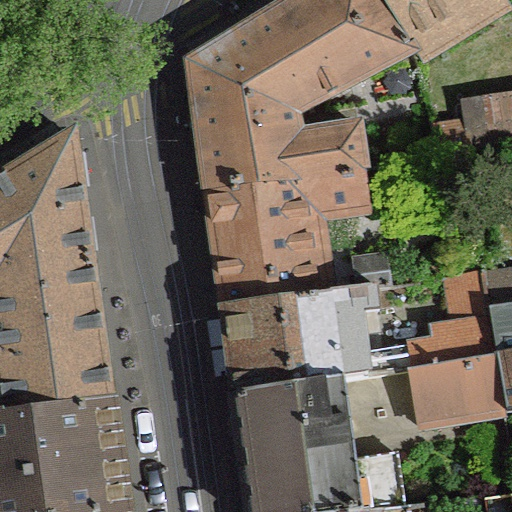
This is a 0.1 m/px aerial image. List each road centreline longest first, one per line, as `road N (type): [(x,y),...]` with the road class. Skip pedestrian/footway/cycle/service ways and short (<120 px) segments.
road 1 (residential): [(127,35),(138,157),(202,511)]
road 2 (residential): [(127,35),(0,112)]
